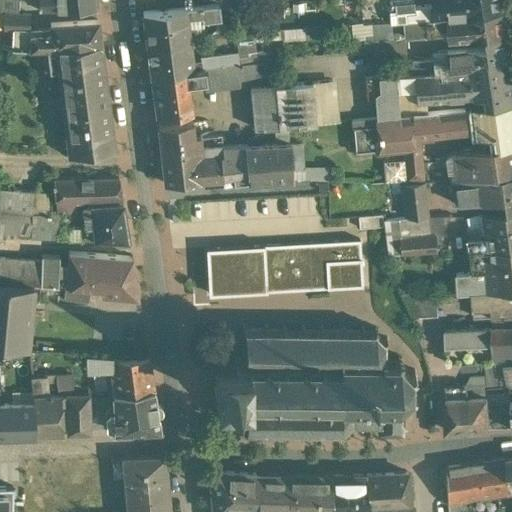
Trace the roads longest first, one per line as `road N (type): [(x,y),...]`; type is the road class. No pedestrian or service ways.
road 1 (residential): [(119,0),(178,438)]
road 2 (residential): [(511,438),(385,456),(180,450)]
road 3 (residential): [(178,438),(0,445)]
